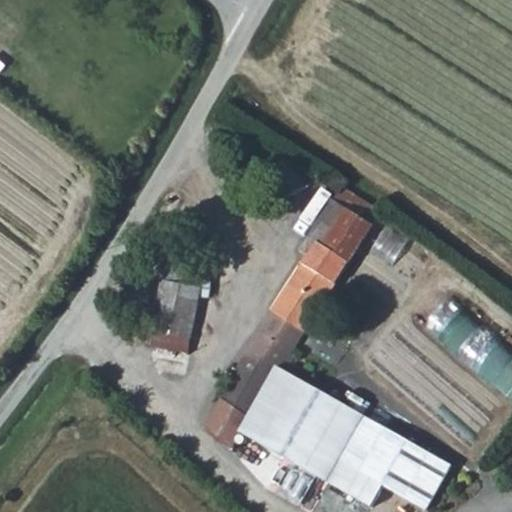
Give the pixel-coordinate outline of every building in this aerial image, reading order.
[(296,203),(281,175),(270,180),(283,209),(296,203)] [(306,328),(381,209),(344,185),(316,227),(303,219),(296,231),(307,238),(300,248),(310,256),(289,286),(259,335),(209,426),(234,444),(243,428),(273,372),(279,375),(285,366),(309,329),(306,328)] [(158,277),(177,278),(178,265),(178,260),(159,259),(158,277)] [(151,327),(149,344),(189,349),(191,333),(151,327)] [(511,345),(488,330),(474,352),(483,358),(475,371),(511,395),(511,345)] [(273,372),(243,428),(254,435),(325,481),(365,418),(285,366),(279,375),(273,372)] [(423,511),(449,472),(365,418),(325,481),(367,508),(380,487),(418,511),(423,511)]
